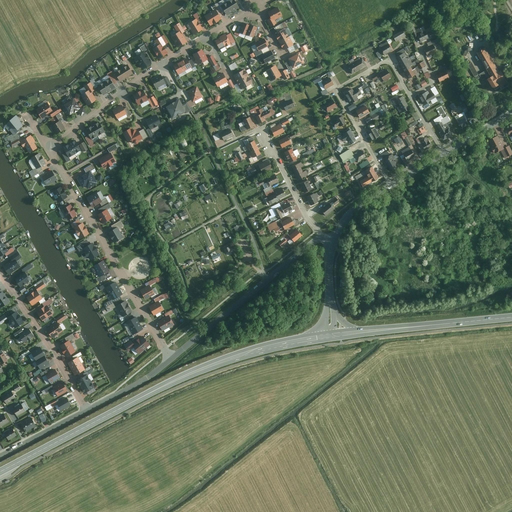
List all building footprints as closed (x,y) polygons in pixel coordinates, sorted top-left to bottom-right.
[(228,0),(226,2),(233,11),(238,7),(233,0),(228,0)] [(233,11),(226,2),(220,6),(226,15),(233,11)] [(215,9),(217,12),(220,10),(216,3),(211,6),(213,10),(215,9)] [(277,7),(267,12),(270,18),(272,21),(275,19),(282,16),(277,7)] [(213,10),(204,16),(210,26),(221,19),(217,12),(215,9),(213,10)] [(196,18),(187,24),(193,34),(202,29),(196,18)] [(272,21),(270,18),(267,20),(270,26),(276,23),(275,19),(272,21)] [(180,31),(181,33),(184,31),(179,22),(173,26),(177,32),(180,31)] [(241,27),(239,32),(245,35),(246,34),(250,25),(243,22),(241,27)] [(250,24),(250,25),(246,34),(253,37),(254,36),(256,30),(257,27),(250,24)] [(417,36),(415,30),(413,26),(409,27),(413,38),(417,36)] [(275,34),(279,42),(289,36),(285,28),(275,34)] [(421,28),(415,30),(417,36),(420,42),(428,38),(425,31),(423,32),(421,28)] [(177,32),(170,36),(177,47),(186,41),(181,33),(180,31),(177,32)] [(392,36),(395,42),(405,36),(402,31),(392,36)] [(230,33),(225,35),(229,42),(234,40),(230,33)] [(220,38),(215,40),(218,48),(224,45),(225,46),(230,44),(229,42),(225,35),(225,34),(219,37),(220,38)] [(154,41),(157,46),(162,43),(163,46),(169,42),(164,35),(154,41)] [(289,36),(279,42),(283,50),(293,44),(289,36)] [(264,39),(255,44),(258,49),(259,51),(261,50),(268,46),(264,39)] [(384,55),(392,50),(387,42),(378,46),(384,55)] [(139,47),(142,52),(144,51),(145,53),(149,50),(145,43),(139,47)] [(157,46),(153,49),(159,59),(168,53),(163,46),(162,43),(157,46)] [(432,44),(424,49),(427,56),(436,52),(432,44)] [(499,71),(485,47),(476,52),(487,70),(491,77),(488,79),(487,79),(493,89),(499,85),(500,88),(508,83),(505,80),(506,79),(501,70),(499,71)] [(202,49),(192,55),(197,65),(208,59),(202,49)] [(142,52),(135,57),(140,66),(141,66),(143,69),(152,64),(145,53),(144,51),(142,52)] [(263,54),(261,56),(262,57),(265,63),(275,58),(271,51),(263,54)] [(299,52),(287,58),(293,68),(304,62),(299,52)] [(402,53),(395,58),(403,72),(411,68),(410,66),(412,65),(408,57),(405,58),(402,53)] [(216,64),(212,55),(207,58),(212,66),(216,64)] [(186,58),(180,61),(185,71),(191,67),(188,61),(186,58)] [(358,58),(353,61),(358,70),(366,65),(361,58),(359,59),(358,58)] [(173,65),(178,74),(185,71),(180,61),(173,65)] [(288,61),(284,63),(289,72),(292,71),(293,70),(288,61)] [(346,66),(351,74),(358,70),(353,61),(348,64),(348,65),(346,66)] [(230,65),(232,71),(239,67),(237,62),(230,65)] [(479,75),(472,62),(467,65),(474,77),(475,77),(477,80),(480,78),(478,75),(479,75)] [(127,77),(133,74),(128,65),(122,69),(127,77)] [(276,65),(266,71),(271,81),(281,75),(276,65)] [(411,68),(403,72),(407,79),(421,70),(421,69),(420,70),(418,66),(412,70),(411,68)] [(127,77),(122,69),(115,73),(121,82),(127,77)] [(233,75),(237,82),(248,76),(244,69),(233,75)] [(289,77),(286,70),(280,73),(284,80),(289,77)] [(390,76),(387,70),(379,74),(383,82),(388,79),(388,78),(390,76)] [(445,70),(435,75),(439,82),(448,77),(445,70)] [(488,79),(491,77),(487,70),(479,74),(482,80),(487,77),(488,79)] [(110,72),(107,74),(114,84),(117,82),(115,79),(110,72)] [(222,72),(212,78),(217,87),(227,81),(222,72)] [(160,74),(150,80),(155,89),(165,83),(160,74)] [(252,83),(248,76),(237,82),(240,89),(252,83)] [(171,85),(167,77),(162,79),(167,87),(171,85)] [(325,89),(333,84),(330,78),(321,83),(325,89)] [(110,79),(104,82),(110,92),(116,88),(110,79)] [(98,86),(103,95),(110,92),(104,82),(98,86)] [(90,90),(91,92),(95,90),(90,83),(84,86),(88,91),(90,90)] [(196,86),(186,92),(192,102),(202,97),(196,86)] [(352,89),(344,93),(350,104),(357,99),(356,97),(361,94),(357,88),(353,91),(352,89)] [(88,91),(81,96),(87,105),(96,100),(91,92),(90,90),(88,91)] [(143,90),(132,95),(137,105),(148,100),(143,90)] [(287,91),(276,96),(279,101),(284,99),(286,102),(291,99),(287,91)] [(427,91),(418,96),(423,105),(435,98),(432,93),(429,94),(427,91)] [(67,102),(63,104),(69,115),(80,109),(74,98),(71,99),(69,96),(65,98),(67,102)] [(157,104),(153,96),(148,99),(152,107),(157,104)] [(398,106),(405,102),(402,96),(396,100),(395,98),(392,100),(395,106),(398,105),(398,106)] [(178,99),(164,106),(171,119),(185,112),(182,105),(178,99)] [(286,102),(282,104),(286,111),(295,107),(291,99),(286,102)] [(327,112),(336,106),(332,99),(323,105),(327,112)] [(182,105),(185,112),(186,113),(191,111),(186,102),(182,105)] [(405,102),(398,106),(396,108),(400,114),(409,109),(405,102)] [(47,103),(36,110),(41,118),(52,111),(47,103)] [(112,111),(117,119),(126,114),(123,109),(121,106),(112,111)] [(252,117),(255,116),(258,115),(256,111),(260,109),(259,106),(249,110),(251,114),(252,117)] [(365,106),(355,111),(359,118),(369,113),(365,106)] [(441,122),(445,129),(448,127),(449,128),(452,126),(447,116),(446,116),(441,106),(436,109),(439,115),(440,114),(441,116),(442,118),(440,120),(441,122)] [(379,107),(369,114),(370,116),(365,120),(368,125),(384,114),(379,107)] [(49,113),(52,117),(60,112),(57,108),(49,113)] [(264,119),(272,116),(269,110),(264,112),(262,108),(260,109),(256,111),(258,115),(255,116),(258,124),(265,121),(264,119)] [(18,130),(23,125),(19,121),(20,120),(16,115),(9,121),(10,121),(7,124),(11,129),(9,130),(13,134),(14,135),(16,133),(19,131),(18,130)] [(161,124),(156,115),(145,121),(150,130),(161,124)] [(345,123),(341,116),(335,120),(336,120),(332,123),(334,128),(338,125),(339,127),(345,123)] [(468,124),(463,116),(456,120),(461,129),(468,124)] [(253,126),(249,117),(243,120),(245,125),(239,127),(241,132),(253,126)] [(404,122),(406,125),(415,120),(413,117),(404,122)] [(60,121),(52,126),(57,133),(64,128),(60,121)] [(380,121),(376,124),(380,130),(384,128),(380,121)] [(98,122),(92,126),(98,136),(105,132),(98,122)] [(441,122),(436,125),(440,132),(439,133),(443,140),(452,134),(449,128),(448,127),(445,129),(441,122)] [(280,124),(270,129),(275,137),(284,132),(280,124)] [(98,136),(92,126),(86,129),(89,136),(92,140),(98,136)] [(418,129),(420,134),(427,131),(425,126),(418,129)] [(374,127),(366,132),(371,141),(379,136),(374,127)] [(141,139),(137,132),(136,130),(132,130),(131,128),(122,133),(127,142),(128,141),(131,142),(132,144),(141,139)] [(147,137),(143,129),(137,132),(141,139),(142,140),(147,137)] [(224,131),(220,133),(224,141),(233,136),(230,130),(229,129),(224,131)] [(354,137),(349,130),(343,134),(343,135),(340,137),(343,142),(346,140),(347,141),(354,137)] [(12,143),(18,139),(19,138),(16,133),(14,135),(13,134),(7,137),(9,141),(10,140),(12,143)] [(29,153),(37,148),(30,136),(20,141),(24,148),(25,147),(29,153)] [(92,140),(89,136),(85,138),(90,147),(95,144),(92,140)] [(287,136),(278,141),(282,148),(291,144),(287,136)] [(504,149),(498,136),(489,141),(496,153),(500,151),(505,159),(511,154),(511,150),(510,146),(504,149)] [(244,141),(250,151),(257,148),(252,137),(244,141)] [(431,146),(426,138),(420,141),(422,144),(421,145),(424,150),(431,146)] [(76,141),(70,144),(75,154),(81,151),(76,141)] [(70,144),(63,148),(69,158),(75,154),(70,144)] [(414,156),(409,147),(401,152),(406,161),(414,156)] [(257,148),(250,151),(254,161),(262,158),(257,148)] [(292,149),(285,153),(289,163),(297,159),(296,156),(299,154),(297,150),(293,152),(292,149)] [(313,149),(303,154),(304,157),(308,155),(309,156),(315,152),(313,149)] [(243,159),(240,151),(236,153),(235,155),(236,158),(234,159),(236,162),(243,159)] [(357,162),(365,157),(362,151),(354,155),(357,162)] [(380,155),(383,159),(389,156),(387,151),(380,155)] [(40,153),(31,158),(36,169),(45,163),(40,153)] [(111,153),(100,159),(105,168),(116,162),(111,153)] [(389,156),(383,159),(389,171),(397,167),(393,160),(394,159),(391,154),(389,156)] [(361,169),(369,164),(367,160),(359,165),(361,169)] [(268,161),(259,166),(263,173),(272,168),(268,161)] [(316,170),(325,166),(323,161),(314,165),(316,170)] [(291,167),(295,174),(302,170),(301,168),(304,166),(302,162),(291,167)] [(84,169),(86,173),(90,171),(90,172),(95,169),(92,165),(84,169)] [(378,178),(371,167),(364,172),(367,177),(359,182),(363,187),(378,178)] [(303,172),(302,170),(295,174),(298,180),(308,175),(306,170),(303,172)] [(42,177),(47,186),(57,180),(52,171),(42,177)] [(86,173),(77,179),(83,188),(86,187),(88,189),(97,183),(90,172),(90,171),(86,173)] [(275,175),(267,179),(270,186),(279,182),(275,175)] [(315,177),(312,179),(317,189),(323,186),(321,183),(319,184),(315,177)] [(307,180),(300,184),(305,193),(312,189),(307,180)] [(200,186),(203,192),(208,190),(205,183),(200,186)] [(53,193),(59,203),(68,198),(62,188),(53,193)] [(275,194),(264,199),(268,206),(278,201),(278,200),(286,196),(282,189),(274,193),(275,194)] [(96,192),(87,198),(92,207),(102,202),(96,192)] [(314,194),(307,197),(311,205),(318,202),(316,198),(319,197),(317,193),(314,194)] [(293,209),(289,203),(281,207),(284,213),(293,209)] [(334,210),(329,203),(321,210),(326,216),(334,210)] [(109,204),(99,210),(101,213),(111,208),(109,204)] [(71,206),(62,211),(68,221),(77,215),(71,206)] [(283,218),(278,209),(274,211),(276,216),(270,219),(272,223),(283,218)] [(181,213),(184,219),(190,216),(187,210),(181,213)] [(99,215),(103,224),(112,219),(107,211),(99,215)] [(275,222),(279,230),(283,227),(285,230),(294,225),(290,218),(281,223),(280,220),(275,222)] [(112,226),(114,230),(118,228),(119,230),(124,227),(120,221),(112,226)] [(171,221),(166,224),(169,230),(175,226),(171,221)] [(279,230),(275,222),(267,226),(270,231),(274,230),(275,232),(279,230)] [(83,224),(75,228),(81,239),(89,234),(83,224)] [(114,230),(109,233),(115,243),(124,238),(119,230),(118,228),(114,230)] [(290,245),(302,236),(297,230),(289,236),(291,239),(287,242),(290,245)] [(80,250),(84,248),(84,247),(90,243),(87,238),(79,242),(80,244),(77,246),(80,250)] [(90,243),(84,247),(84,248),(90,258),(99,253),(93,241),(90,243)] [(227,253),(234,250),(231,244),(224,246),(227,253)] [(12,248),(8,251),(4,254),(6,256),(14,251),(12,248)] [(187,258),(184,259),(186,264),(193,261),(189,253),(185,255),(187,258)] [(4,266),(9,274),(21,267),(15,258),(4,266)] [(110,270),(103,259),(94,265),(100,276),(110,270)] [(15,280),(20,288),(29,282),(24,274),(15,280)] [(96,279),(99,282),(106,278),(104,274),(96,279)] [(106,287),(109,293),(119,287),(116,281),(106,287)] [(35,288),(37,292),(45,286),(43,283),(35,288)] [(149,285),(140,290),(145,298),(153,293),(149,285)] [(119,287),(109,293),(112,299),(123,293),(119,287)] [(0,305),(1,307),(10,302),(4,291),(0,293),(0,305)] [(27,298),(32,306),(42,299),(36,292),(27,298)] [(126,300),(117,305),(122,315),(132,310),(126,300)] [(163,309),(159,301),(149,307),(153,314),(163,309)] [(38,312),(43,320),(53,313),(48,306),(38,312)] [(18,310),(8,317),(16,327),(25,321),(18,310)] [(59,322),(66,317),(63,313),(56,318),(59,322)] [(6,314),(0,318),(0,322),(1,323),(9,318),(6,314)] [(126,321),(129,327),(139,321),(136,315),(126,321)] [(169,315),(157,321),(162,330),(174,323),(169,315)] [(139,321),(129,327),(133,334),(143,328),(139,321)] [(47,330),(52,337),(63,330),(58,322),(47,330)] [(22,328),(15,333),(17,337),(25,331),(22,328)] [(30,328),(20,336),(24,342),(34,334),(30,328)] [(133,345),(138,351),(149,343),(144,336),(133,345)] [(76,351),(69,340),(60,345),(67,356),(76,351)] [(131,340),(125,345),(127,349),(134,343),(131,340)] [(31,351),(36,359),(44,354),(45,354),(40,346),(31,351)] [(44,354),(36,359),(35,359),(40,367),(49,362),(44,354)] [(72,368),(81,363),(77,357),(68,362),(72,368)] [(81,363),(72,368),(75,374),(84,369),(81,363)] [(45,374),(51,383),(60,377),(55,369),(45,374)] [(78,380),(81,386),(90,380),(87,375),(78,380)] [(90,380),(81,386),(84,391),(94,386),(90,380)] [(54,387),(58,395),(68,390),(63,382),(54,387)] [(11,390),(2,396),(7,403),(16,398),(11,390)] [(57,403),(61,410),(71,404),(67,397),(57,403)] [(21,404),(13,409),(17,416),(25,411),(21,404)] [(4,413),(0,415),(0,426),(0,427),(8,422),(4,413)] [(31,417),(21,423),(26,431),(36,425),(31,417)] [(12,427),(4,432),(8,440),(16,435),(12,427)]
